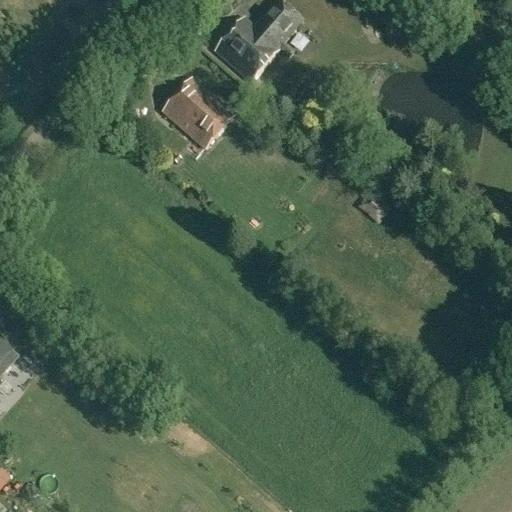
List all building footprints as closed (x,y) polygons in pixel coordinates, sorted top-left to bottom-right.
[(252,84),(280,51),(281,51),(280,50),(304,23),(280,2),(256,29),(245,19),(216,52),(252,84)] [(190,55),(206,36),(190,22),(174,41),(190,55)] [(207,151),(236,118),(192,80),(163,113),(207,151)] [(379,226),(394,210),(371,192),(357,209),(379,226)] [(0,380),(18,360),(0,343),(0,380)]
